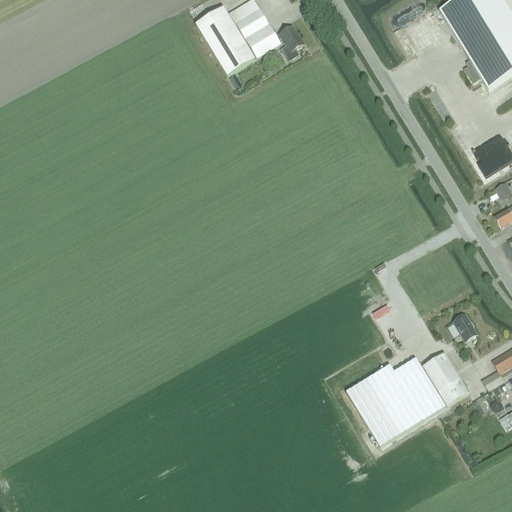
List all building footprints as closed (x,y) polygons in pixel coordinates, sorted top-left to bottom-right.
[(511,0),(461,0),(439,14),(469,63),(465,65),(471,74),(466,77),(472,87),(481,82),(488,94),(511,79),(511,0)] [(253,2),(229,16),(257,62),(281,48),(253,2)] [(195,27),(227,80),(255,63),(224,10),(195,27)] [(292,30),(279,38),(285,49),(281,52),(288,64),(299,58),(296,53),(304,48),(300,40),(299,40),(292,30)] [(242,88),(236,77),(230,81),(236,92),(242,88)] [(470,127),(466,130),(472,141),(476,138),(470,127)] [(511,196),(506,185),(495,191),(501,202),(511,196)] [(511,219),(511,218),(511,210),(494,220),(501,232),(511,225),(511,219)] [(453,327),(447,330),(453,340),(459,337),(465,346),(478,338),(473,329),(474,328),(471,324),(470,324),(466,317),(452,325),(453,327)] [(508,383),(511,380),(511,352),(492,365),(505,386),(508,384),(508,383)] [(380,451),(447,409),(468,396),(444,356),(421,370),(416,362),(394,375),(390,369),(346,396),(380,451)] [(484,383),(492,377),(489,373),(481,379),(484,383)] [(503,385),(494,390),(500,402),(509,397),(503,385)] [(506,433),(511,429),(511,423),(508,417),(499,422),(506,433)] [(454,433),(450,435),(456,446),(455,446),(462,457),(467,454),(454,433)] [(475,462),(468,467),(471,472),(479,468),(475,462)]
